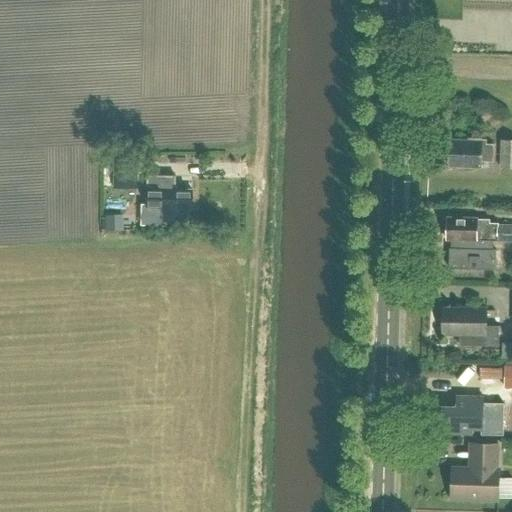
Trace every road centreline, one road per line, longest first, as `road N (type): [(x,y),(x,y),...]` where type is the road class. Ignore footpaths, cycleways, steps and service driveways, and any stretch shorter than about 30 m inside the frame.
road 1 (track): [(243,511),(262,0)]
road 2 (tertiary): [(379,511),(394,0)]
